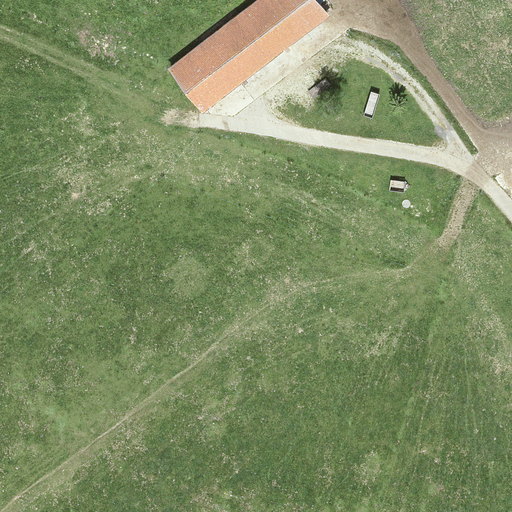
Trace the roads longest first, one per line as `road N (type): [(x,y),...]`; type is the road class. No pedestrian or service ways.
road 1 (track): [(511,209),(464,164),(405,78),(346,45),(304,51),(222,124),(303,136)]
road 2 (track): [(0,33),(153,106),(222,124)]
road 3 (track): [(303,136),(464,164)]
